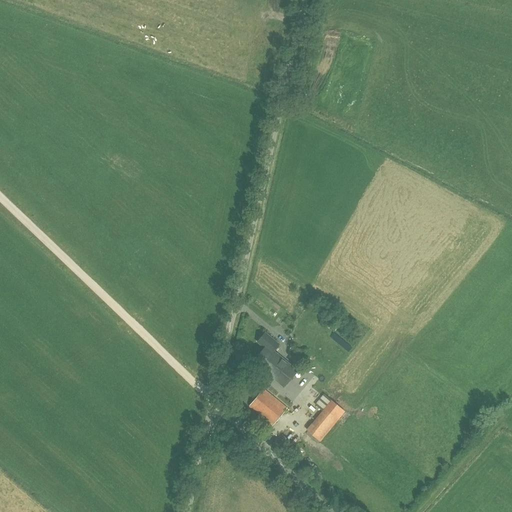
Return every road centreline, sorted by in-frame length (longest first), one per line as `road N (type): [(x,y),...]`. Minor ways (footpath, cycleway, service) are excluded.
road 1 (unclassified): [(212,399),(301,0)]
road 2 (track): [(212,399),(0,196)]
road 3 (unclassified): [(328,511),(212,399)]
